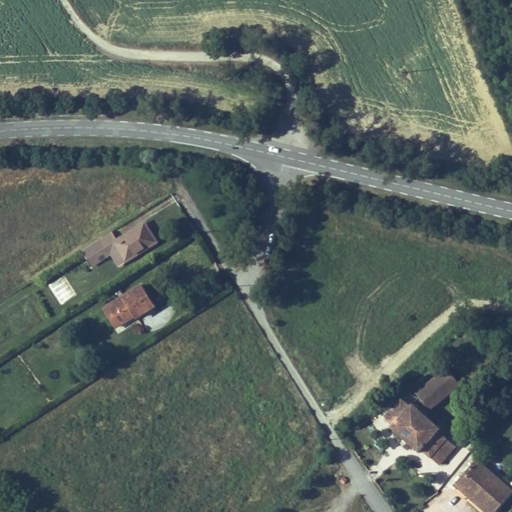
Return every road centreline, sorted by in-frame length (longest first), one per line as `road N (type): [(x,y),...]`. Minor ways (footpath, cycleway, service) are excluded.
road 1 (unclassified): [(382,511),(251,292),(283,156)]
road 2 (tertiary): [(0,131),(108,128),(283,156)]
road 3 (unclassified): [(283,156),(291,90),(279,68),(237,56),(120,51),(95,39)]
road 4 (tertiary): [(283,156),(511,211)]
